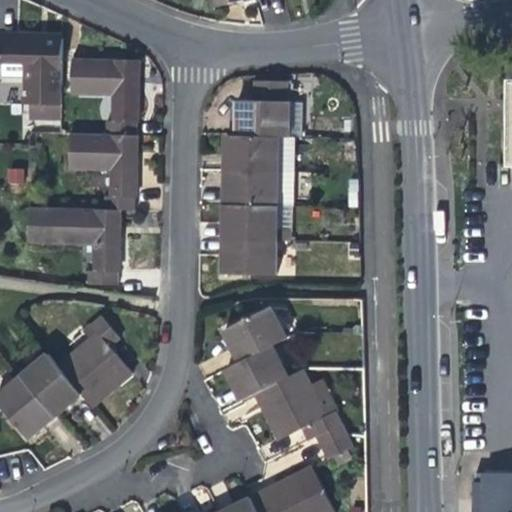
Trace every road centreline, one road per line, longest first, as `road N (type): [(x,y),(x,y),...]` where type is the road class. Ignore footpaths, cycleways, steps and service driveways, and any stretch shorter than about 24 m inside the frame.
road 1 (residential): [(420,511),(400,32)]
road 2 (residential): [(170,366),(185,39)]
road 3 (residential): [(63,485),(132,488),(208,467),(213,429),(170,366)]
road 4 (residential): [(185,39),(279,45),(400,32)]
road 5 (residential): [(63,485),(135,436),(170,366)]
